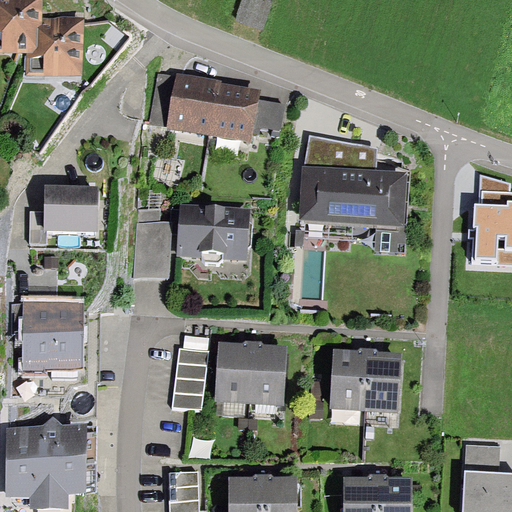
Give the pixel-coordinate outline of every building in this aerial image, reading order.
[(0,0),(0,51),(26,52),(26,77),(84,77),(84,19),(58,18),(43,19),(42,0),(0,0)] [(275,0),(240,0),(233,18),(266,30),(276,0),(275,0)] [(175,77),(158,74),(150,126),(252,141),(253,137),(259,138),(261,127),(281,130),(285,104),(259,100),(261,89),(219,83),(220,79),(176,72),(175,77)] [(408,171),(375,170),(376,148),(311,136),(306,167),(303,166),(300,218),(405,224),(408,171)] [(100,187),(45,186),(45,210),(31,210),(30,246),(49,246),(49,232),(99,233),(100,187)] [(509,207),(476,206),(474,255),(499,256),(499,264),(511,264),(511,202),(510,203),(509,207)] [(252,210),(181,206),(179,258),(202,259),(202,262),(204,264),(221,264),(223,261),(249,262),(252,210)] [(161,210),(140,209),(137,276),(170,277),(173,221),(160,221),(161,210)] [(84,303),(24,303),(24,369),(51,369),(51,378),(84,378),(84,303)] [(87,335),(88,365),(104,365),(103,335),(87,335)] [(284,406),(289,346),(269,345),(236,343),(220,342),(215,401),(284,406)] [(209,351),(179,349),(173,408),(203,411),(209,351)] [(344,350),(320,351),(321,418),(402,417),(401,349),(378,350),(344,350)] [(102,382),(77,381),(76,401),(65,400),(64,419),(100,421),(102,382)] [(46,426),(7,428),(9,500),(29,500),(29,510),(68,509),(68,493),(88,493),(86,425),(62,426),(54,418),(46,426)] [(91,440),(90,468),(100,469),(100,441),(91,440)] [(511,511),(511,480),(503,480),(504,450),(468,448),(464,511),(511,511)] [(171,511),(200,511),(200,474),(170,474),(171,511)] [(296,511),(296,479),(270,478),(249,478),(230,478),(230,511),(296,511)] [(361,486),(343,486),(343,511),(412,511),(412,485),(387,486),(361,486)]
